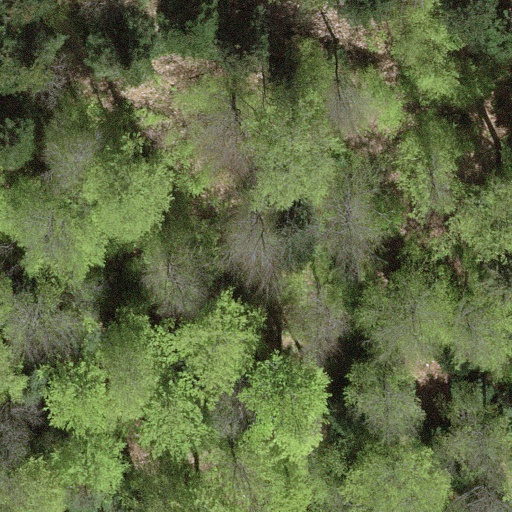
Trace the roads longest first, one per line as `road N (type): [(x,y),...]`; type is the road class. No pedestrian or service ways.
road 1 (track): [(0,49),(199,117),(338,146),(511,164)]
road 2 (track): [(339,511),(0,307)]
